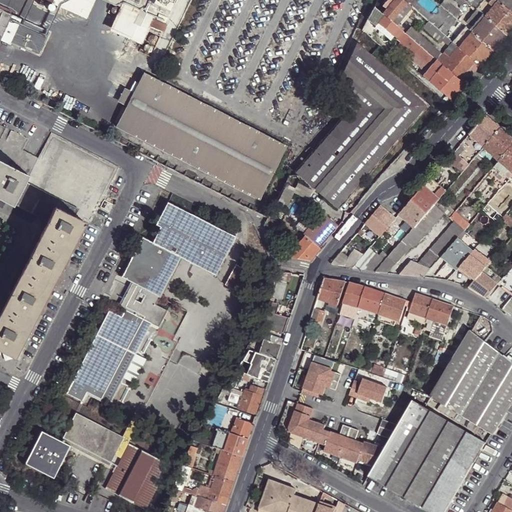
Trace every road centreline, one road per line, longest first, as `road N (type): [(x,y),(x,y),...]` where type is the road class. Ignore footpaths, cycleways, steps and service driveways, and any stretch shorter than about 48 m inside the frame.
road 1 (residential): [(139,167),(0,449)]
road 2 (residential): [(484,92),(315,267)]
road 3 (residential): [(315,267),(444,288),(511,325)]
road 4 (residential): [(258,441),(315,267)]
road 5 (residential): [(0,94),(139,167)]
road 6 (residential): [(258,441),(387,511)]
road 7 (unknown): [(109,0),(96,29),(81,36),(0,1)]
road 8 (residential): [(139,167),(254,219)]
